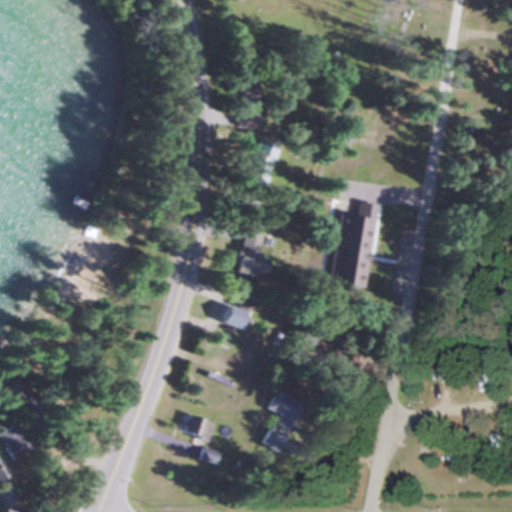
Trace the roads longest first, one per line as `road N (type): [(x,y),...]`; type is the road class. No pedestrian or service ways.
road 1 (secondary): [(173,0),(192,118),(188,228),(169,311),(93,511)]
road 2 (residential): [(363,511),(452,0)]
road 3 (residential): [(511,400),(380,415)]
